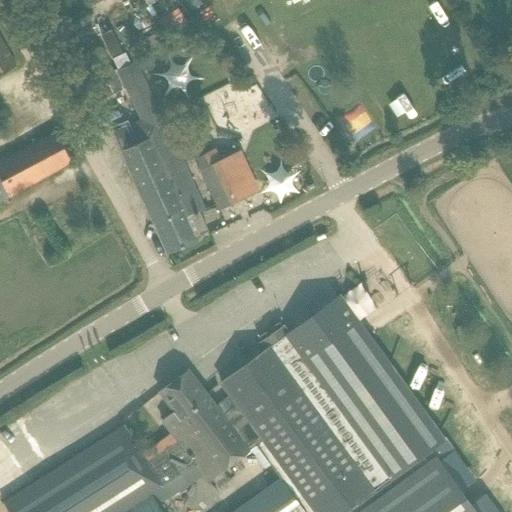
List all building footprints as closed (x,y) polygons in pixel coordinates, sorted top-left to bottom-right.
[(147,0),(161,25),(182,14),(174,0),(147,0)] [(131,16),(97,19),(99,35),(133,32),(131,16)] [(0,74),(16,66),(0,37),(0,74)] [(75,58),(94,102),(121,90),(101,47),(75,58)] [(125,52),(112,58),(118,69),(130,63),(125,52)] [(243,107),(233,86),(207,99),(217,119),(243,107)] [(186,217),(203,210),(195,191),(159,112),(141,121),(115,132),(168,253),(196,240),(186,217)] [(0,196),(71,162),(56,132),(0,160),(0,196)] [(214,150),(194,159),(199,170),(218,210),(243,199),(225,158),(219,161),(214,150)] [(123,425),(3,502),(8,511),(127,511),(153,496),(161,490),(160,488),(182,474),(195,465),(204,479),(206,482),(255,446),(278,478),(231,511),(476,511),(433,452),(445,443),(357,323),(338,296),(286,334),(281,327),(263,340),(267,345),(262,348),(264,350),(255,357),(221,382),(236,403),(221,414),(188,370),(160,392),(175,411),(162,421),(177,441),(146,461),(123,425)] [(162,511),(153,496),(127,511),(162,511)]
